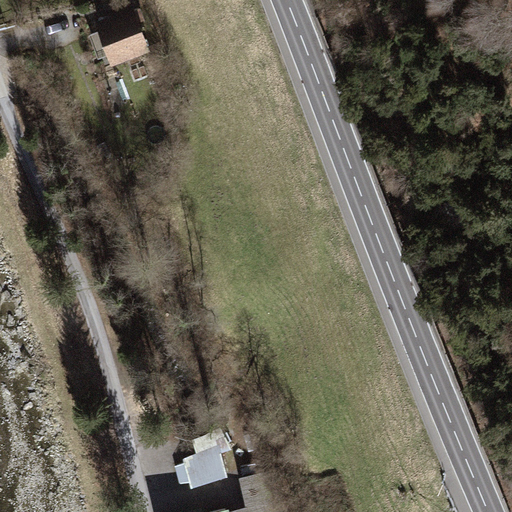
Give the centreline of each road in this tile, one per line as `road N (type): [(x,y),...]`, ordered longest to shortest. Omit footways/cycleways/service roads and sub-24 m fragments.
road 1 (secondary): [(487,511),(286,0)]
road 2 (track): [(0,98),(110,366),(138,511)]
